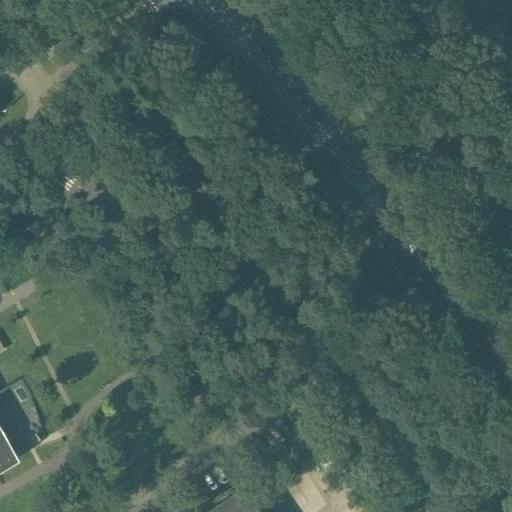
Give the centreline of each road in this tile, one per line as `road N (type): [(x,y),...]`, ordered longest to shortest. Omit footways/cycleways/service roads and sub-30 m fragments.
road 1 (secondary): [(511,373),(213,0)]
road 2 (residential): [(42,89),(153,0)]
